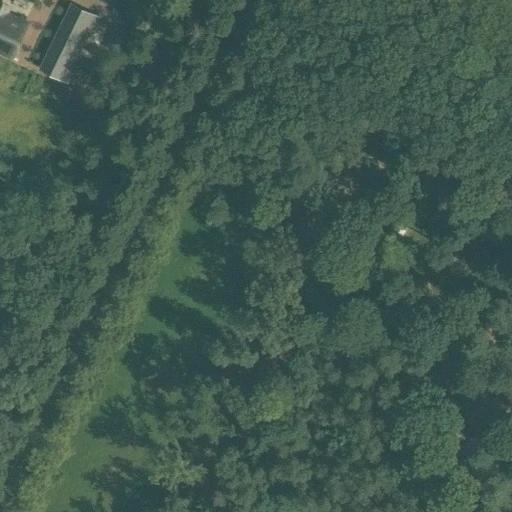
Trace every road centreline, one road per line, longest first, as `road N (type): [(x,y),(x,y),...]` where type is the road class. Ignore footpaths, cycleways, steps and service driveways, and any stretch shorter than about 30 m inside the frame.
road 1 (unclassified): [(0,495),(244,0)]
road 2 (unclassified): [(511,134),(309,0)]
